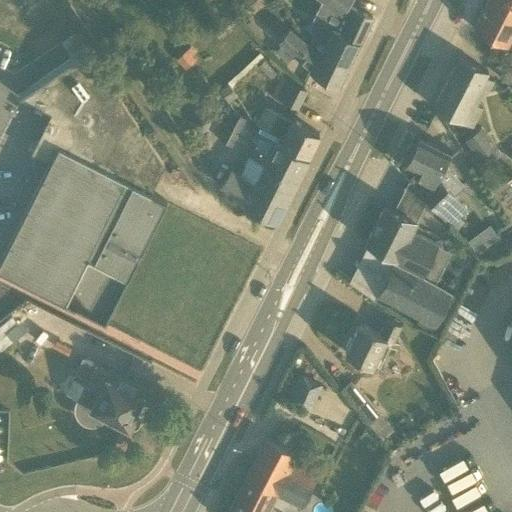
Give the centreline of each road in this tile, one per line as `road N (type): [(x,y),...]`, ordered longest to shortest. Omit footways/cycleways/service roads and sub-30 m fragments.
road 1 (track): [(77,0),(210,200),(295,250)]
road 2 (primary): [(276,308),(176,511)]
road 3 (primary): [(330,201),(431,0)]
road 4 (unknown): [(511,443),(387,506)]
road 5 (primary): [(276,308),(297,290),(330,225),(330,201)]
road 6 (primary): [(330,201),(295,250),(276,308)]
